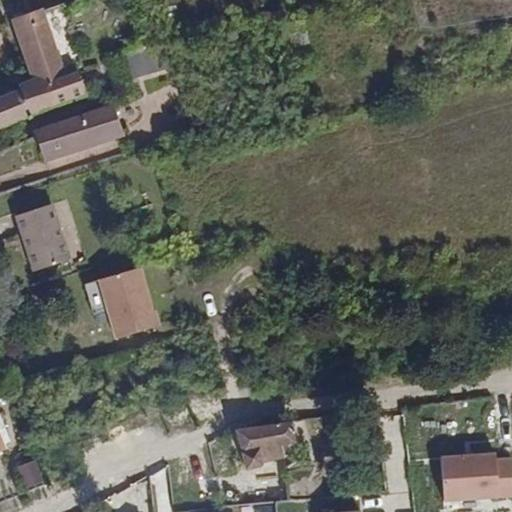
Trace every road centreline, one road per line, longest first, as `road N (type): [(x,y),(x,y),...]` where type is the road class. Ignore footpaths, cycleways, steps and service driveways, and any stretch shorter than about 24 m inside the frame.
road 1 (track): [(511,87),(181,146),(179,139),(0,196)]
road 2 (residential): [(18,511),(246,418),(511,385)]
